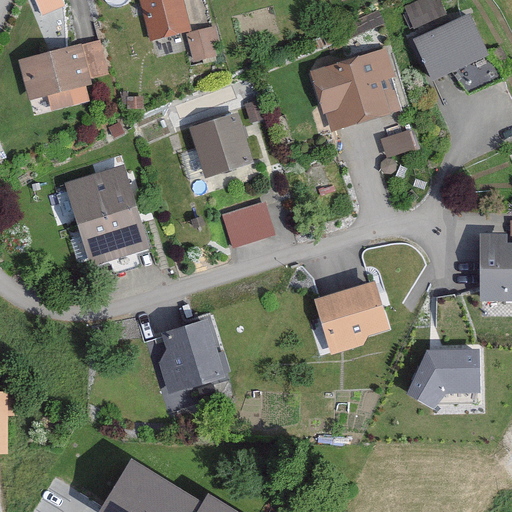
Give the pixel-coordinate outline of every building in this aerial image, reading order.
[(32,0),(38,16),(65,6),(62,0),(32,0)] [(181,0),(138,0),(148,39),(189,29),(181,0)] [(441,0),(413,0),(402,5),(411,27),(446,13),(441,0)] [(417,43),(435,83),(490,59),(471,18),(417,43)] [(217,43),(215,28),(188,33),(193,59),(215,55),(213,43),(217,43)] [(103,74),(96,46),(78,51),(77,49),(25,62),(34,96),(85,82),(84,79),(103,74)] [(392,107),(371,49),(300,75),(321,133),(392,107)] [(257,104),(245,107),(251,125),(262,121),(257,104)] [(252,164),(239,117),(193,130),(207,177),(252,164)] [(382,138),(387,153),(411,146),(407,131),(382,138)] [(145,244),(121,170),(68,187),(93,262),(145,244)] [(269,236),(260,207),(225,218),(234,247),(269,236)] [(511,251),(508,252),(508,242),(484,243),(485,301),(511,300),(511,251)] [(366,340),(364,333),(383,328),(370,287),(320,303),(335,350),(366,340)] [(213,379),(194,322),(156,335),(160,348),(150,351),(165,396),(213,379)] [(433,407),(446,390),(479,391),(479,353),(430,353),(411,390),(433,407)] [(237,511),(207,494),(201,503),(133,463),(103,511),(237,511)]
